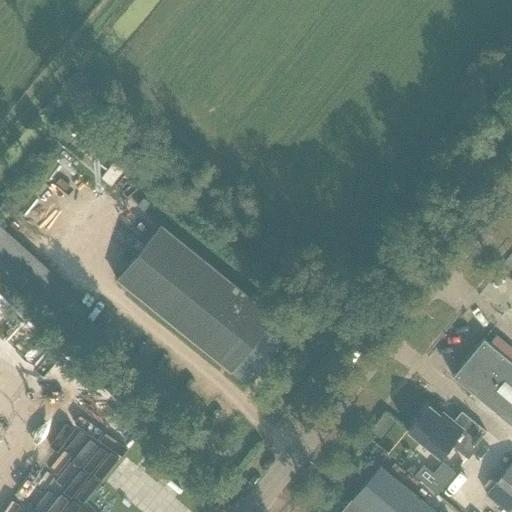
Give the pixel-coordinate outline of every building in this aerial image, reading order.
[(123,169),(113,160),(113,161),(100,176),(110,185),(123,169)] [(0,263),(57,316),(77,294),(0,223),(0,263)] [(229,370),(231,368),(249,382),(290,332),(271,317),(272,316),(160,225),(116,279),(229,370)] [(511,427),(511,364),(483,340),(451,378),(511,427)] [(461,410),(452,421),(449,418),(447,422),(429,407),(408,432),(440,458),(461,432),(475,444),(486,431),(461,410)] [(197,446),(208,433),(197,425),(187,438),(197,446)] [(511,511),(511,463),(487,495),(508,511),(511,511)] [(436,511),(378,464),(339,511),(436,511)]
